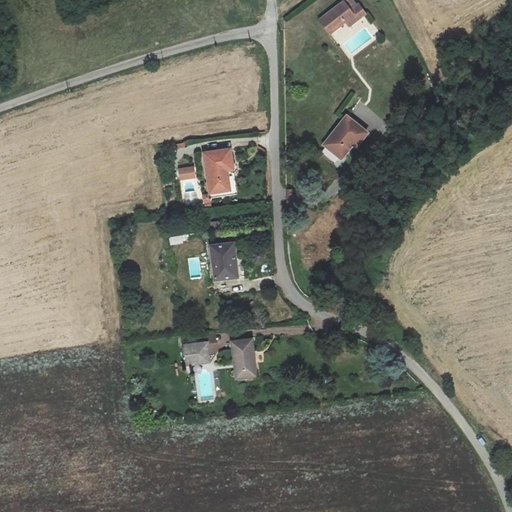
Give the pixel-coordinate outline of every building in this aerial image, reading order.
[(352,0),(345,0),(344,1),(343,1),(321,18),(329,28),(344,16),(350,24),(365,12),(358,4),(357,5),(352,0)] [(346,115),(323,147),(340,159),(355,138),(360,142),(368,130),(346,115)] [(236,192),(229,147),(204,151),(211,195),(236,192)] [(180,168),(181,175),(195,173),(194,166),(180,168)] [(203,197),(204,207),(211,206),(211,196),(203,197)] [(210,245),(214,280),(237,277),(233,242),(210,245)] [(232,341),(236,380),(257,378),(252,339),(232,341)] [(185,366),(191,365),(190,356),(211,353),(209,342),(182,346),(185,366)] [(190,356),(191,365),(212,362),(211,353),(190,356)]
